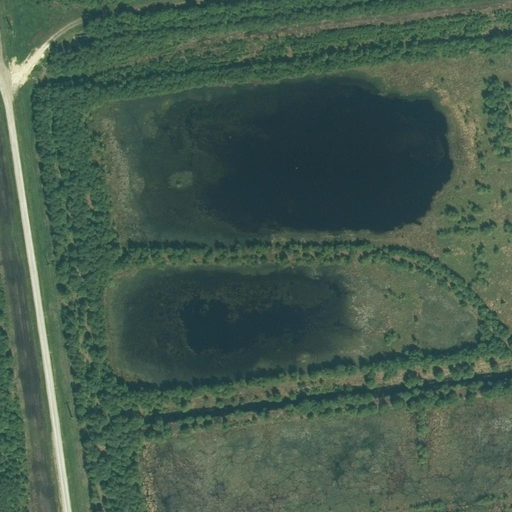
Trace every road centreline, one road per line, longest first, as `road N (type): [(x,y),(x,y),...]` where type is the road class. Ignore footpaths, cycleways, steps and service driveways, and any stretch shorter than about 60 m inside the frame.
road 1 (track): [(68,511),(5,84)]
road 2 (track): [(193,0),(67,28),(5,84)]
